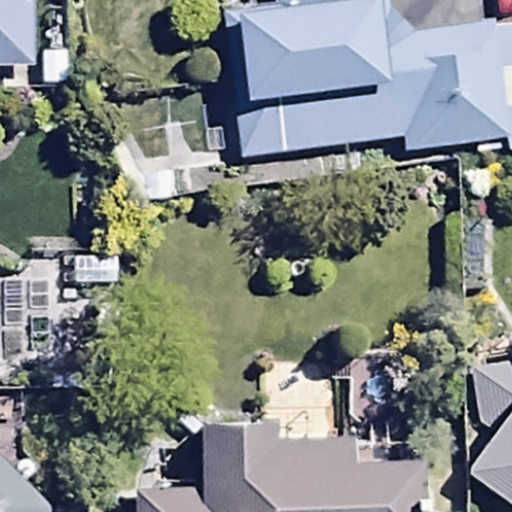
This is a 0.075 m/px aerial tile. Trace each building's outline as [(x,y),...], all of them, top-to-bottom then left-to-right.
[(0,0),(0,73),(26,73),(24,0),(0,0)] [(383,0),(264,0),(219,5),(227,73),(219,74),(228,159),(391,142),(393,160),(511,149),(511,24),(404,36),(384,8),(383,0)] [(511,511),(511,392),(453,473),(506,511),(511,511)] [(259,410),(183,410),(184,489),(120,490),(120,511),(412,511),(412,459),(343,460),(343,434),(259,435),(259,410)] [(0,511),(37,511),(37,506),(0,466),(0,511)]
